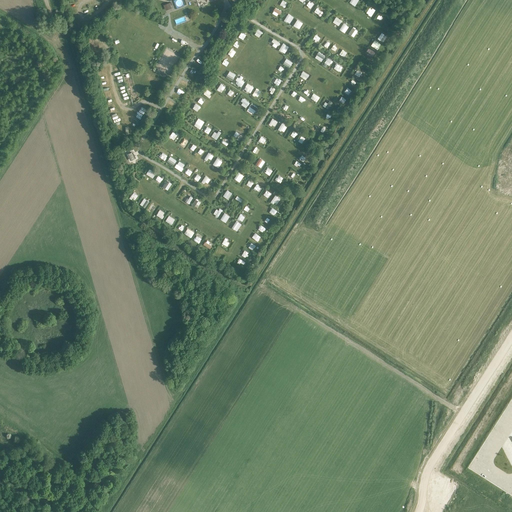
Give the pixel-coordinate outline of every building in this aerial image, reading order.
[(355,0),(352,5),(357,8),(361,2),(356,0),(355,0)] [(279,20),(282,14),(276,10),(272,16),(279,20)] [(293,26),(296,20),(289,16),(286,22),(293,26)] [(336,20),(333,25),(339,29),(342,24),(336,20)] [(345,36),(349,29),(343,26),(340,33),(345,36)] [(259,40),(263,35),(258,32),(254,37),(259,40)] [(246,44),(247,42),(245,41),(246,37),(242,35),(239,41),(246,44)] [(277,51),(280,46),(274,41),(272,44),(274,46),(272,48),(277,51)] [(228,57),(233,60),(236,54),(231,51),(228,57)] [(303,74),(300,79),(306,83),(309,78),(303,74)] [(222,96),(225,90),(221,87),(217,93),(222,96)] [(250,95),(253,90),(247,87),(244,92),(250,95)] [(256,91),(253,97),(257,100),(261,94),(256,91)] [(209,100),(212,95),(206,92),(203,97),(209,100)] [(279,132),(284,135),(287,129),(281,127),(279,132)] [(175,143),(177,138),(172,135),(169,140),(175,143)] [(299,158),(304,162),(307,158),(302,154),(299,158)] [(174,169),(176,165),(169,161),(167,164),(174,169)] [(217,161),(213,167),(219,171),(223,164),(217,161)] [(256,166),(262,170),(265,164),(260,161),(256,166)] [(156,183),(161,186),(164,181),(159,178),(156,183)] [(202,184),(208,187),(211,182),(205,179),(202,184)] [(163,190),(168,193),(171,185),(167,183),(163,190)] [(272,204),(277,207),(280,202),(275,199),(272,204)] [(199,208),(201,205),(196,202),(192,208),(195,210),(197,207),(199,208)] [(159,213),(156,218),(161,222),(165,216),(159,213)] [(185,237),(191,241),(195,236),(188,232),(185,237)]
